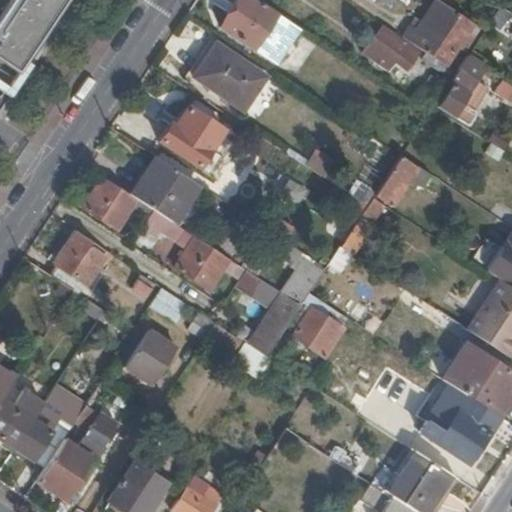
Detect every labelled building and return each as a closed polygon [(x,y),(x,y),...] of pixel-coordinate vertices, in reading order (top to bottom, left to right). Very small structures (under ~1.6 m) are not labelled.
[(0,0),(0,81),(1,82),(55,0),(0,0)] [(237,0),(221,26),(254,48),(271,21),(276,14),(254,0),(237,0)] [(433,0),(418,22),(414,19),(402,36),(423,51),(437,60),(449,68),(477,26),(438,0),(433,0)] [(284,19),(276,14),(271,21),(279,26),(284,19)] [(417,52),(380,26),(362,53),(392,73),(399,64),(405,68),(417,52)] [(483,41),(478,38),(473,44),(478,47),(483,41)] [(243,110),(266,76),(217,44),(194,78),(243,110)] [(419,57),(432,66),(437,60),(423,51),(419,57)] [(486,89),(477,83),(487,67),(467,54),(455,72),(458,74),(437,105),(455,117),(464,105),(472,110),(486,89)] [(449,80),(435,70),(426,84),(440,94),(449,80)] [(511,83),(506,80),(497,93),(505,98),(511,88),(511,83)] [(440,94),(426,84),(413,103),(427,112),(433,105),(440,94)] [(318,131),(324,115),(298,105),(292,120),(318,131)] [(159,136),(157,138),(199,167),(224,129),(189,106),(175,127),(168,122),(166,126),(159,136)] [(510,139),(494,128),(486,139),(503,150),(510,139)] [(427,173),(399,155),(373,194),(389,204),(405,181),(416,188),(427,173)] [(191,179),(159,159),(134,197),(153,210),(173,222),(197,184),(191,179)] [(132,204),(150,215),(153,210),(134,197),(101,176),(83,204),(118,226),(132,204)] [(287,177),(278,194),(298,204),(307,188),(287,177)] [(371,196),(365,204),(349,228),(362,237),(384,204),(371,196)] [(362,237),(349,228),(338,246),(352,255),(364,238),(362,237)] [(511,228),(483,269),(499,280),(511,288),(511,228)] [(60,250),(65,253),(56,266),(50,274),(75,291),(79,294),(104,257),(110,261),(113,256),(73,230),(60,250)] [(225,266),(240,276),(239,279),(253,288),(259,279),(193,236),(174,265),(209,289),(225,266)] [(284,268),(293,274),(281,294),(298,305),(306,293),(310,287),(323,267),(286,243),(278,254),(288,261),(284,268)] [(331,255),(323,267),(310,287),(320,293),(346,254),(336,248),(331,255)] [(65,253),(60,250),(51,263),(56,266),(65,253)] [(153,287),(140,279),(133,289),(146,298),(153,287)] [(239,279),(234,286),(248,295),(253,288),(239,279)] [(253,288),(248,295),(247,297),(264,309),(277,291),(259,279),(253,288)] [(511,288),(499,280),(465,330),(473,336),(505,357),(511,346),(511,288)] [(186,304),(160,287),(148,307),(173,323),(186,304)] [(298,305),(281,294),(248,344),(265,355),(298,305)] [(312,305),(292,336),(323,357),(344,326),(312,305)] [(197,311),(185,330),(203,342),(208,334),(216,323),(197,311)] [(208,334),(240,356),(248,344),(216,323),(208,334)] [(174,346),(147,328),(121,369),(149,387),(174,346)] [(511,375),(467,345),(463,343),(439,379),(448,385),(496,415),(511,390),(511,375)] [(0,395),(4,399),(21,373),(15,369),(8,379),(0,373),(0,395)] [(448,385),(423,421),(441,434),(436,441),(449,450),(465,461),(469,456),(496,416),(496,415),(448,385)] [(18,412),(2,402),(0,405),(0,438),(14,448),(40,407),(27,399),(18,412)] [(75,400),(58,424),(68,430),(82,409),(84,406),(75,400)] [(51,415),(40,407),(14,448),(45,467),(62,440),(43,429),(51,415)] [(70,445),(62,440),(45,467),(35,483),(47,491),(66,503),(86,474),(81,471),(89,459),(111,425),(98,416),(97,418),(82,409),(68,430),(75,434),(72,439),(73,440),(70,445)] [(501,419),(496,416),(469,456),(473,459),(501,419)] [(423,421),(418,429),(436,441),(441,434),(423,421)] [(116,428),(111,425),(89,459),(94,463),(116,428)] [(431,511),(454,479),(408,448),(378,490),(410,511),(431,511)] [(256,451),(237,479),(246,486),(256,471),(265,457),(256,451)] [(338,464),(349,471),(355,462),(344,455),(338,464)] [(146,511),(165,484),(131,463),(106,501),(111,504),(107,511),(108,511),(146,511)] [(192,477),(184,489),(170,511),(171,511),(209,511),(220,496),(192,477)] [(391,511),(410,511),(378,490),(368,483),(353,505),(363,511),(370,503),(378,500),(392,510),(391,511)]
